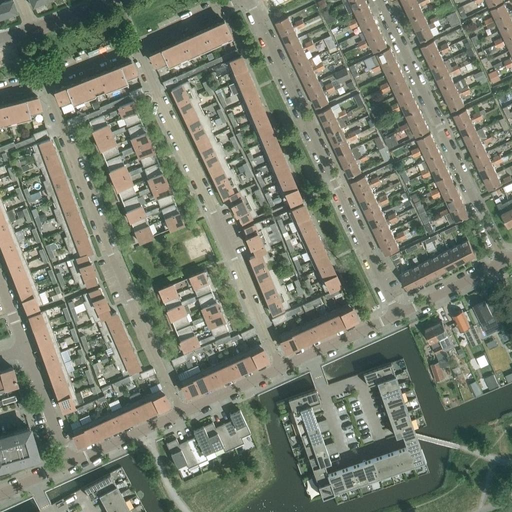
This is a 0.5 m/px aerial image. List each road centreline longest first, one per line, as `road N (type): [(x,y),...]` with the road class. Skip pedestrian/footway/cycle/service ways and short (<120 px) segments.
road 1 (residential): [(180,413),(40,83)]
road 2 (residential): [(277,369),(134,45)]
road 3 (residential): [(243,0),(394,316)]
road 4 (residential): [(380,0),(503,262)]
road 5 (residential): [(323,393),(346,460),(382,448),(359,381)]
road 6 (residential): [(68,463),(180,413)]
road 7 (residential): [(394,316),(503,262)]
